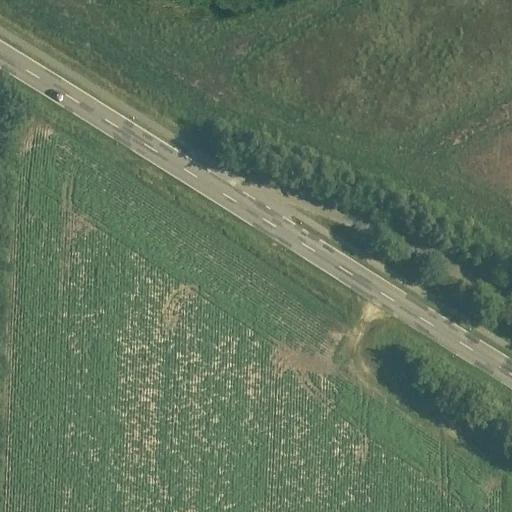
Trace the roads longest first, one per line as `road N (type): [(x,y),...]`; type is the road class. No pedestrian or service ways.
road 1 (tertiary): [(218,197),(511,382)]
road 2 (unclassified): [(218,197),(297,201),(511,297)]
road 3 (track): [(379,298),(351,358),(511,472)]
road 4 (tertiary): [(0,60),(218,197)]
